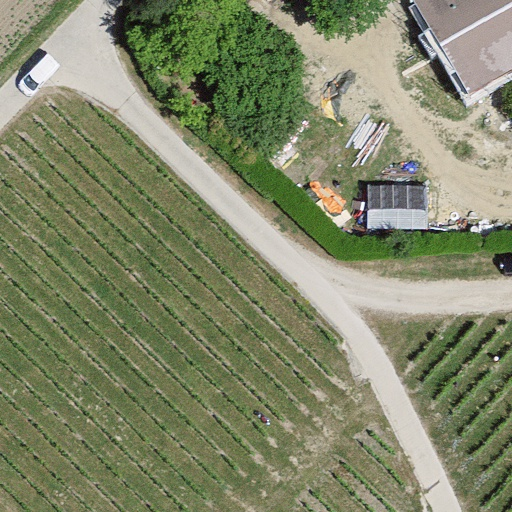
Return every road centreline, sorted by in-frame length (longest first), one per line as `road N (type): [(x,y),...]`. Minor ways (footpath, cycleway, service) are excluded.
road 1 (track): [(0,109),(65,39),(336,328),(443,511)]
road 2 (track): [(336,328),(511,309)]
